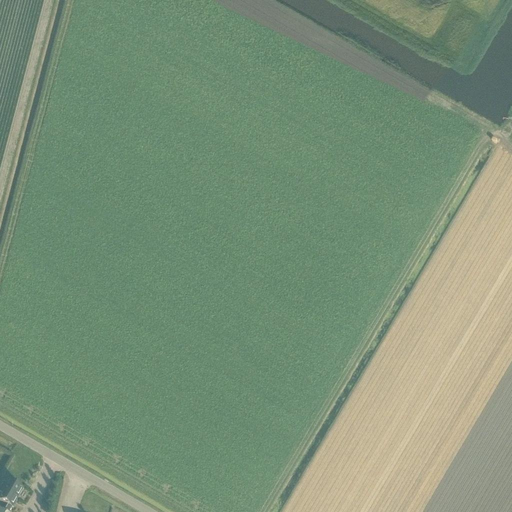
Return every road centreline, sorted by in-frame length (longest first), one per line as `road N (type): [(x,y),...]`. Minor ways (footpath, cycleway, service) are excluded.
road 1 (track): [(260,511),(481,140),(511,130)]
road 2 (unclassified): [(148,511),(0,425)]
